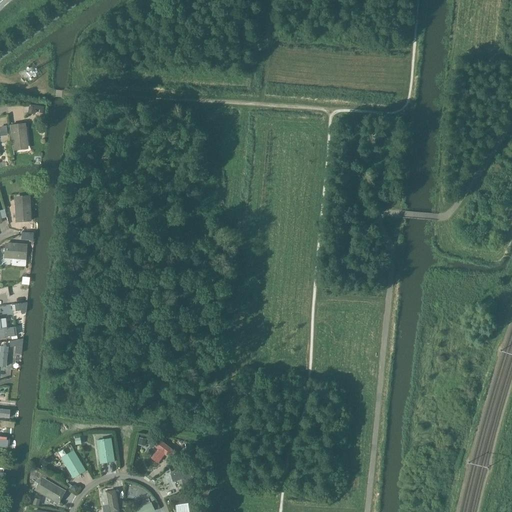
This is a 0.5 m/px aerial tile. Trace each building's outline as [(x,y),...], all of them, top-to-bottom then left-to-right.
[(26,136),(24,124),(10,125),(12,146),(21,145),(22,146),(26,145),(26,144),(26,141),(25,140),(25,136),(26,136)] [(19,200),(15,200),(15,201),(15,205),(16,206),(16,210),(15,210),(16,222),(30,221),(29,200),(20,201),(19,200)] [(6,244),(5,257),(13,257),(13,258),(25,259),(26,245),(6,244)] [(27,303),(14,304),(14,305),(15,311),(21,311),(21,313),(26,313),(27,303)] [(0,337),(16,336),(15,327),(6,328),(0,329),(0,326),(0,337)] [(23,340),(10,341),(10,347),(16,346),(15,353),(21,354),(23,340)] [(0,409),(0,417),(9,418),(10,410),(0,409)] [(104,449),(99,450),(101,464),(115,461),(112,439),(103,440),(104,449)] [(158,450),(152,458),(159,463),(165,455),(170,459),(176,452),(158,439),(153,445),(158,450)] [(74,451),(62,458),(74,478),(86,471),(74,451)] [(191,467),(171,474),(174,482),(186,478),(189,486),(196,483),(191,467)] [(48,481),(41,493),(52,500),(52,499),(55,501),(59,504),(66,491),(48,481)] [(109,505),(103,507),(104,511),(114,511),(119,511),(115,491),(107,493),(109,505)] [(197,511),(195,495),(175,498),(176,505),(189,503),(190,511),(197,511)] [(151,503),(132,511),(152,511),(155,511),(154,508),(153,506),(151,503)]
